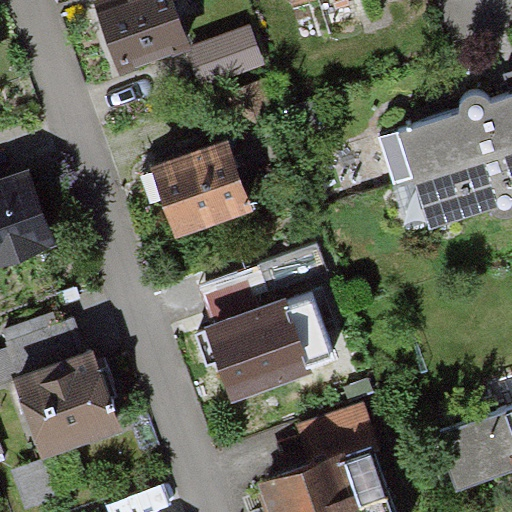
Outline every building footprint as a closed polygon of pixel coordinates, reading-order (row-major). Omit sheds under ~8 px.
[(100,0),(120,62),(198,38),(185,0),(100,0)] [(423,172),(511,144),(511,92),(409,123),(423,172)] [(231,118),(152,146),(156,157),(139,163),(149,190),(167,184),(179,216),(256,189),(231,118)] [(511,144),(423,172),(439,226),(511,204),(511,144)] [(0,263),(60,243),(34,166),(0,177),(0,263)] [(287,281),(204,313),(231,383),(314,351),(287,281)] [(12,345),(0,349),(0,379),(2,384),(13,380),(84,353),(72,320),(57,325),(52,313),(6,330),(12,345)] [(41,464),(125,434),(95,350),(84,353),(13,380),(41,464)] [(511,391),(430,422),(454,488),(511,467),(511,391)] [(262,467),(278,511),(400,511),(370,427),(262,467)]
